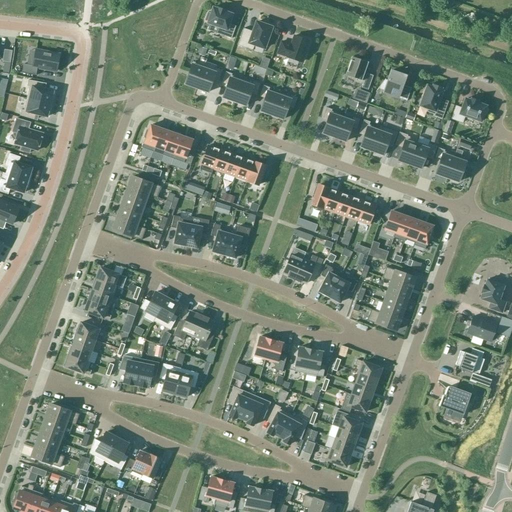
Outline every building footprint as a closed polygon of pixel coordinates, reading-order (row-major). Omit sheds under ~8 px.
[(219,34),(231,39),(235,26),(229,24),(232,14),(225,12),(225,11),(217,8),(217,9),(212,7),(210,13),(207,12),(204,20),(207,21),(207,23),(222,28),(219,34)] [(252,51),(254,45),(263,48),(264,46),(267,47),(270,38),(268,37),(271,28),(256,22),(252,32),(243,28),(237,45),(252,51)] [(307,41),(294,36),(290,46),(287,45),(287,44),(281,42),(277,54),(287,57),(286,58),(300,62),(300,61),(301,62),(305,52),(303,51),(307,41)] [(4,50),(2,62),(10,63),(12,51),(4,50)] [(23,66),(21,74),(37,76),(38,68),(56,71),(58,55),(35,51),(32,67),(23,66)] [(203,68),(204,66),(206,59),(201,57),(198,64),(192,62),(184,84),(196,88),(203,68)] [(362,61),(352,57),(345,75),(356,79),(355,79),(361,81),(364,82),(361,88),(367,90),(373,76),(366,73),(366,74),(364,73),(367,64),(362,63),(363,61),(362,60),(362,61)] [(214,72),(203,68),(196,88),(207,92),(212,79),(217,81),(221,70),(215,68),(214,72)] [(405,101),(406,101),(411,88),(402,85),(405,76),(391,71),(387,80),(385,80),(385,79),(376,90),(376,91),(378,89),(384,91),(383,93),(397,98),(405,101)] [(234,102),(242,80),(231,76),(231,74),(225,72),(221,83),(227,85),(222,98),(234,102)] [(29,87),(26,98),(49,104),(53,91),(42,89),(43,83),(28,80),(26,86),(29,87)] [(252,83),(242,80),(234,102),(245,106),(250,93),(255,95),(259,84),(253,82),(252,83)] [(432,87),(426,85),(419,106),(427,109),(426,112),(433,114),(432,116),(441,119),(448,102),(441,99),(441,100),(439,99),(442,91),(440,90),(441,88),(432,85),(432,87)] [(278,95),(268,91),(269,88),(263,86),(259,96),(264,98),(260,111),(271,115),(278,95)] [(279,93),(278,95),(271,115),(283,119),(287,107),(293,109),(297,98),(290,95),(290,97),(279,93)] [(21,110),(19,116),(34,120),(36,114),(46,117),(49,104),(26,98),(23,110),(21,110)] [(451,119),(462,123),(464,116),(480,122),(482,115),(484,116),(486,109),(485,108),(485,106),(476,103),(477,101),(470,99),(470,101),(465,99),(461,108),(455,106),(451,119)] [(356,108),(364,111),(366,105),(358,102),(356,108)] [(331,110),(325,107),(321,118),(327,120),(322,133),(333,138),(341,117),(341,118),(342,115),(331,111),(331,110)] [(341,118),(341,117),(333,138),(345,142),(350,126),(356,128),(359,120),(353,117),(351,121),(341,118)] [(13,118),(9,131),(14,133),(11,143),(20,146),(19,148),(29,151),(29,149),(37,151),(42,134),(32,131),(34,125),(13,118)] [(369,122),(363,120),(358,134),(364,136),(360,147),(371,151),(379,129),(368,125),(369,122)] [(146,137),(142,148),(154,152),(162,129),(150,125),(148,131),(146,130),(144,137),(146,137)] [(397,133),(380,126),(379,129),(371,151),(382,155),(386,144),(392,146),(397,133)] [(162,129),(154,152),(166,156),(174,134),(162,129)] [(407,135),(399,132),(394,145),(402,147),(397,161),(409,165),(417,142),(418,140),(407,136),(407,135)] [(174,134),(166,156),(178,161),(186,138),(174,134)] [(186,138),(178,161),(190,165),(195,150),(189,148),(192,140),(186,138)] [(471,143),(460,139),(457,146),(469,150),(471,143)] [(417,142),(409,165),(420,169),(424,157),(432,159),(436,147),(428,144),(427,146),(417,142)] [(219,150),(207,146),(199,169),(211,174),(213,169),(212,169),(219,150)] [(444,150),(438,148),(435,157),(440,159),(435,174),(446,178),(454,156),(454,155),(444,152),(444,150)] [(456,149),(454,155),(454,156),(446,178),(458,182),(466,160),(460,158),(462,151),(456,149)] [(230,154),(219,150),(212,169),(213,169),(223,173),(230,154)] [(8,153),(4,165),(7,166),(5,173),(7,174),(29,181),(31,174),(29,174),(31,168),(18,163),(20,157),(8,153)] [(242,158),(230,154),(223,173),(235,177),(242,158)] [(253,162),(242,158),(235,177),(246,181),(253,162)] [(265,166),(253,162),(246,181),(258,185),(262,174),(263,174),(265,168),(264,168),(265,166)] [(0,178),(0,191),(7,194),(9,188),(23,193),(25,187),(27,188),(29,181),(7,174),(5,181),(0,178)] [(128,188),(147,194),(156,198),(160,186),(132,176),(128,188)] [(192,193),(195,184),(186,181),(183,190),(192,193)] [(330,189),(318,185),(317,187),(316,187),(313,193),(315,193),(310,207),(322,211),(323,209),(330,190),(330,189)] [(124,198),(143,205),(147,194),(128,188),(124,198)] [(340,193),(330,190),(323,209),(334,212),(340,193)] [(352,197),(340,193),(334,212),(345,216),(352,197)] [(363,201),(352,197),(345,216),(356,221),(363,201)] [(120,208),(139,215),(143,205),(124,198),(120,208)] [(0,225),(2,222),(4,223),(4,221),(11,224),(18,208),(0,200),(0,225)] [(375,206),(363,201),(356,221),(368,225),(375,206)] [(216,203),(213,212),(220,213),(222,205),(216,203)] [(116,219),(136,225),(139,215),(120,208),(116,219)] [(402,215),(392,212),(385,231),(395,234),(402,215)] [(173,215),(171,227),(176,228),(173,243),(185,245),(190,222),(179,220),(180,217),(173,215)] [(412,219),(402,215),(395,234),(405,238),(412,219)] [(145,229),(136,225),(116,219),(112,230),(141,240),(145,229)] [(298,219),(296,226),(314,232),(316,225),(298,219)] [(422,223),(412,219),(405,238),(415,242),(422,223)] [(190,222),(185,245),(197,248),(200,233),(206,234),(208,222),(201,221),(201,224),(190,222)] [(432,226),(422,223),(415,242),(425,245),(432,226)] [(213,224),(210,235),(216,237),(212,251),(223,255),(230,232),(219,229),(220,226),(213,224)] [(230,232),(223,255),(235,258),(239,244),(244,245),(249,229),(238,226),(235,234),(230,232)] [(303,234),(301,239),(309,242),(311,237),(303,234)] [(302,259),(291,254),(282,274),(287,276),(287,277),(293,280),(302,259)] [(309,262),(302,259),(293,280),(300,283),(300,282),(305,284),(317,257),(312,255),(309,262)] [(325,278),(318,292),(328,297),(340,274),(331,269),(331,268),(325,265),(320,275),(325,278)] [(391,282),(410,288),(414,277),(385,267),(381,278),(391,282)] [(120,275),(100,268),(99,270),(98,270),(95,279),(116,286),(120,275)] [(340,274),(328,297),(339,303),(346,289),(351,292),(357,281),(351,278),(350,279),(340,274)] [(496,281),(489,279),(488,278),(488,280),(486,280),(484,285),(481,293),(479,299),(490,302),(488,308),(501,313),(505,302),(498,300),(503,286),(495,283),(496,281)] [(116,286),(95,279),(93,285),(94,285),(92,290),(112,297),(116,286)] [(406,299),(410,288),(391,282),(387,292),(406,299)] [(112,297),(92,290),(90,294),(89,294),(87,300),(109,308),(112,297)] [(144,299),(140,308),(144,311),(143,311),(155,318),(166,297),(154,291),(149,302),(144,299)] [(403,309),(406,299),(387,292),(384,303),(403,309)] [(155,318),(153,321),(170,330),(177,317),(172,314),(178,303),(166,297),(155,318)] [(109,308),(87,300),(84,309),(85,309),(84,312),(109,321),(110,316),(106,314),(109,308)] [(138,306),(130,303),(128,309),(136,312),(138,306)] [(399,320),(403,309),(384,303),(380,313),(399,320)] [(395,331),(399,320),(380,313),(370,309),(366,321),(395,331)] [(195,314),(190,312),(178,338),(183,340),(186,333),(192,336),(201,315),(195,313),(195,314)] [(134,317),(126,314),(124,322),(131,325),(134,317)] [(208,319),(208,318),(202,315),(192,336),(199,339),(196,345),(207,350),(212,337),(207,334),(213,321),(208,319)] [(496,325),(472,316),(466,333),(490,342),(496,325)] [(511,327),(511,320),(501,317),(495,333),(509,337),(511,327)] [(98,329),(80,323),(79,325),(78,325),(75,333),(94,340),(98,329)] [(94,340),(75,333),(73,339),(74,340),(72,345),(91,351),(94,340)] [(259,337),(253,356),(265,359),(270,340),(259,337)] [(281,343),(270,340),(265,359),(276,362),(281,343)] [(91,351),(72,345),(71,349),(70,349),(67,355),(89,363),(89,362),(87,361),(91,351)] [(298,347),(293,371),(305,374),(310,350),(298,347)] [(460,351),(455,365),(459,366),(458,369),(471,373),(472,371),(478,374),(483,359),(481,358),(483,352),(472,349),(470,354),(460,351)] [(321,352),(310,350),(305,374),(322,377),(325,362),(319,360),(321,352)] [(89,363),(67,355),(64,363),(65,364),(64,366),(89,375),(91,371),(87,369),(89,363)] [(135,385),(140,359),(123,356),(118,370),(125,372),(122,383),(135,385)] [(150,377),(155,378),(158,363),(140,359),(135,385),(148,388),(150,377)] [(381,368),(356,360),(354,364),(358,366),(356,372),(378,380),(381,371),(380,371),(381,368)] [(163,364),(159,377),(165,379),(161,391),(164,392),(171,394),(174,395),(181,369),(163,364)] [(181,369),(174,395),(177,395),(177,396),(184,398),(184,397),(187,398),(190,385),(196,387),(199,374),(181,369)] [(378,380),(356,372),(356,373),(358,374),(354,384),(373,390),(374,386),(375,386),(378,380)] [(472,374),(469,382),(488,389),(491,381),(472,374)] [(373,390),(354,384),(351,394),(370,401),(372,395),(371,395),(373,390)] [(470,394),(450,386),(449,386),(449,387),(448,387),(447,387),(447,388),(446,388),(444,395),(444,396),(442,395),(440,401),(438,406),(453,411),(453,413),(462,416),(470,394)] [(252,397),(233,389),(228,401),(234,404),(229,416),(235,418),(236,417),(242,419),(252,397)] [(370,401),(351,394),(346,406),(365,412),(366,410),(367,410),(370,401)] [(270,405),(252,397),(242,419),(247,421),(247,423),(253,426),(258,414),(264,417),(270,405)] [(46,415),(65,422),(75,425),(79,414),(50,404),(46,415)] [(268,419),(272,421),(266,432),(273,436),(274,434),(278,437),(290,415),(279,409),(280,407),(275,405),(268,419)] [(42,425),(61,432),(65,422),(46,415),(42,425)] [(301,421),(290,415),(278,437),(283,439),(282,441),(289,445),(295,433),(301,437),(307,422),(302,419),(301,421)] [(361,423),(343,417),(339,428),(358,435),(361,426),(360,426),(361,423)] [(42,425),(39,436),(58,443),(61,432),(42,425)] [(358,435),(339,428),(335,439),(353,445),(355,441),(356,441),(358,435)] [(94,440),(89,453),(104,461),(117,437),(114,436),(108,432),(105,431),(99,443),(94,440)] [(35,446),(54,453),(58,443),(39,436),(35,446)] [(117,437),(104,461),(119,469),(126,457),(122,455),(128,444),(126,442),(119,438),(119,439),(117,437)] [(353,445),(335,439),(331,449),(329,448),(329,449),(350,456),(352,450),(351,450),(353,445)] [(314,443),(313,443),(307,441),(303,452),(310,455),(314,443)] [(64,456),(54,453),(35,446),(31,457),(60,468),(64,456)] [(350,456),(329,449),(326,455),(322,453),(321,458),(345,467),(346,464),(347,465),(350,456)] [(150,455),(139,451),(135,461),(129,459),(124,470),(130,473),(131,471),(141,476),(150,455)] [(160,459),(150,455),(141,476),(142,476),(142,474),(151,478),(150,482),(156,485),(161,474),(155,471),(160,459)] [(221,481),(210,477),(207,488),(201,487),(198,500),(207,502),(209,497),(216,499),(221,481)] [(233,484),(221,481),(216,499),(223,501),(222,506),(232,509),(235,497),(229,496),(233,484)] [(15,502),(13,508),(23,511),(31,490),(32,486),(28,485),(27,489),(21,487),(18,496),(16,495),(13,501),(15,502)] [(260,489),(248,487),(246,499),(240,498),(237,510),(248,511),(249,507),(256,508),(260,489)] [(271,491),(260,489),(256,508),(263,510),(262,511),(273,511),(275,505),(269,504),(271,491)] [(31,490),(23,511),(34,511),(40,496),(41,494),(31,490)] [(429,511),(435,495),(426,492),(421,506),(410,502),(406,511),(429,511)] [(309,509),(316,511),(329,511),(332,505),(304,495),(300,506),(309,509)] [(40,496),(34,511),(46,511),(51,499),(40,496)] [(51,499),(46,511),(57,511),(62,501),(51,497),(51,499)] [(62,501),(57,511),(74,511),(78,505),(72,503),(72,505),(62,501)]
